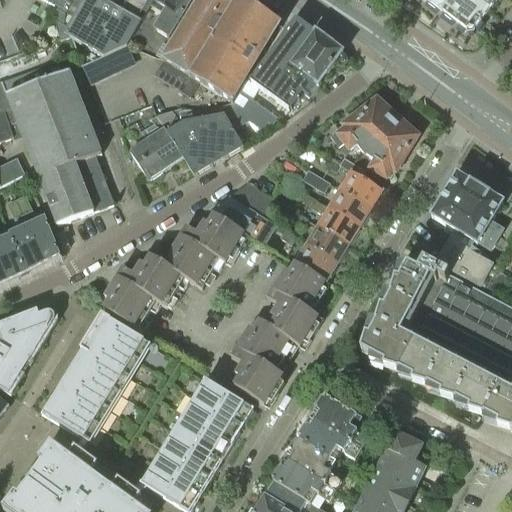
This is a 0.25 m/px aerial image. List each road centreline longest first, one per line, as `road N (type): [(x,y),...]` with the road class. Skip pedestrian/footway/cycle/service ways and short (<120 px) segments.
road 1 (residential): [(394,47),(242,170),(0,302)]
road 2 (residential): [(477,110),(320,365)]
road 3 (residential): [(511,465),(320,365)]
road 4 (residential): [(320,365),(229,511)]
